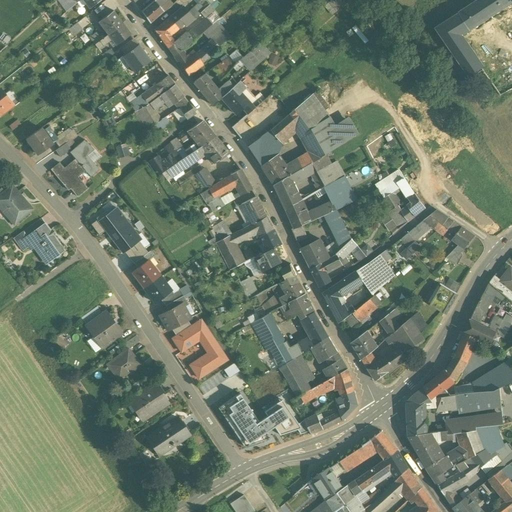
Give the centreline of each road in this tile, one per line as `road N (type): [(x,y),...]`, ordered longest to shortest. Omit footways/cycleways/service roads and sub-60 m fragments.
road 1 (residential): [(71,222),(246,472)]
road 2 (residential): [(500,250),(432,203),(312,294)]
road 3 (residential): [(205,111),(255,175),(312,294)]
road 4 (secondary): [(500,250),(415,378),(377,408)]
road 5 (residential): [(71,222),(119,172),(205,111)]
road 6 (residential): [(118,0),(205,111)]
road 7 (residential): [(312,294),(377,408)]
road 8 (residential): [(377,408),(448,511)]
road 9 (secondary): [(268,460),(339,443),(377,408)]
road 10 (secondary): [(377,408),(268,460)]
